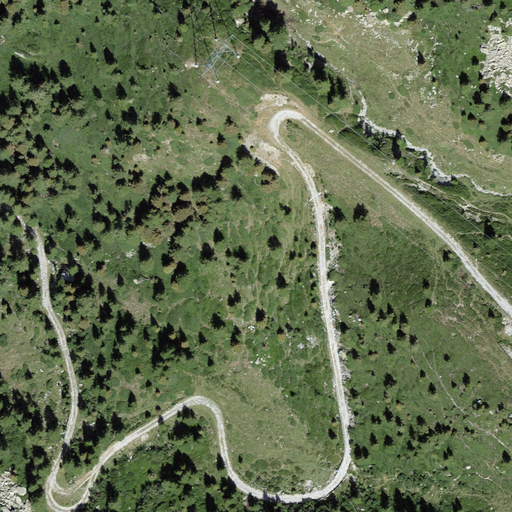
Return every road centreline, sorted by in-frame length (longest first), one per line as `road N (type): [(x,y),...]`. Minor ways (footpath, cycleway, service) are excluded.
road 1 (track): [(511,301),(383,163),(296,114),(279,122),(275,133),(318,206),(348,449),(336,485),(302,500),(266,497),(237,481),(210,409),(193,401),(135,429),(102,457),(69,511)]
road 2 (track): [(59,511),(50,497),(78,391),(70,345),(41,213),(0,194)]
